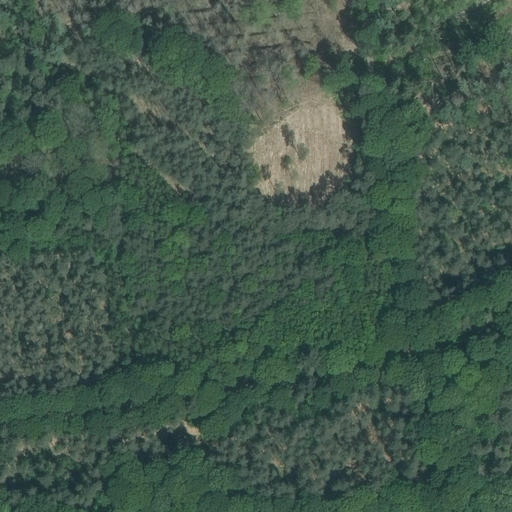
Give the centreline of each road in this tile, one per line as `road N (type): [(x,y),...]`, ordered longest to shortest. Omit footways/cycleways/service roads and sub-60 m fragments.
road 1 (track): [(408,365),(369,0)]
road 2 (track): [(408,365),(158,406)]
road 3 (track): [(158,406),(0,430)]
road 4 (track): [(432,511),(408,365)]
